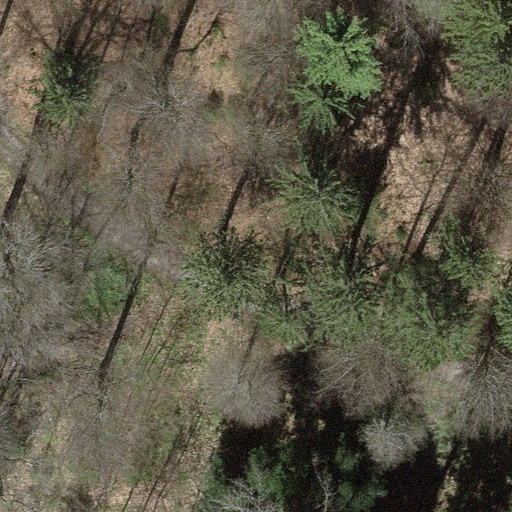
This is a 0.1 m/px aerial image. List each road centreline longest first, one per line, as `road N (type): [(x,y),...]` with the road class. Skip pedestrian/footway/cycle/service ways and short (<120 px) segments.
road 1 (track): [(511,387),(190,280),(0,126)]
road 2 (track): [(190,280),(0,360)]
